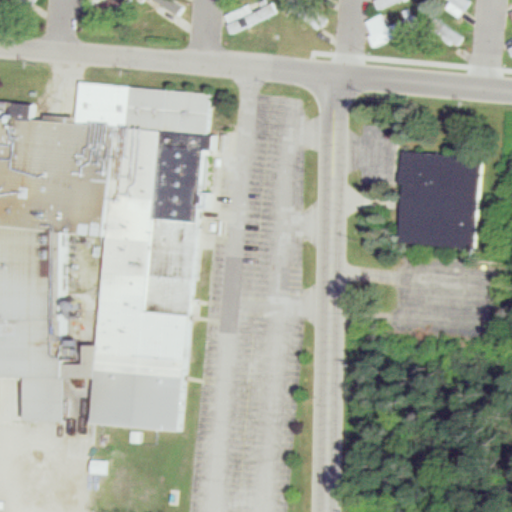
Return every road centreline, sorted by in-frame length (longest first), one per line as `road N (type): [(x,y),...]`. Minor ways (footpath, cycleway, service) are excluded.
road 1 (residential): [(511,91),(0,46)]
road 2 (residential): [(328,511),(334,77)]
road 3 (residential): [(204,64),(209,0),(58,52)]
